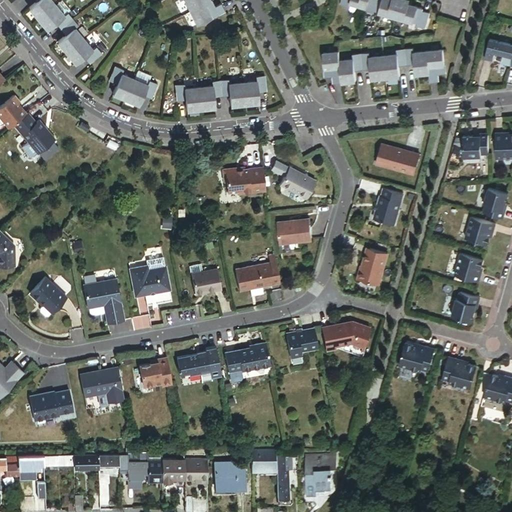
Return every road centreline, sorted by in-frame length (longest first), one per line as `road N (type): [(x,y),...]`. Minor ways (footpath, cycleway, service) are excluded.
road 1 (residential): [(0,14),(58,84),(120,123),(193,133),(316,119)]
road 2 (residential): [(317,291),(286,312),(71,354),(34,349),(0,321)]
road 3 (residential): [(316,119),(511,99)]
road 4 (residential): [(316,119),(347,181),(317,291)]
road 5 (residential): [(254,0),(316,119)]
